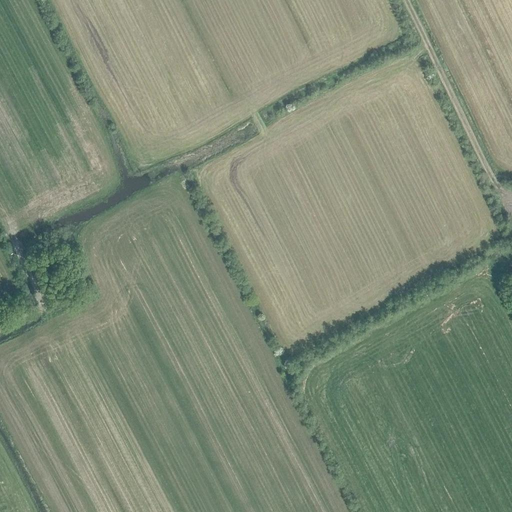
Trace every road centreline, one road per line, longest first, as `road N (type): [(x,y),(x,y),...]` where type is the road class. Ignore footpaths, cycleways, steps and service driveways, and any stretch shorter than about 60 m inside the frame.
road 1 (track): [(404,0),(496,185)]
road 2 (track): [(10,230),(42,305),(0,327)]
